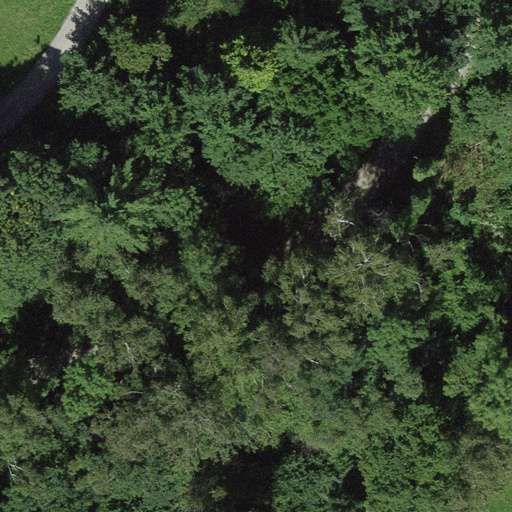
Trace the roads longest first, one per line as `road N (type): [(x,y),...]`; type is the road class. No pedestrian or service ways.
road 1 (track): [(487,0),(319,223),(143,347),(0,387)]
road 2 (track): [(89,0),(70,42),(0,119)]
